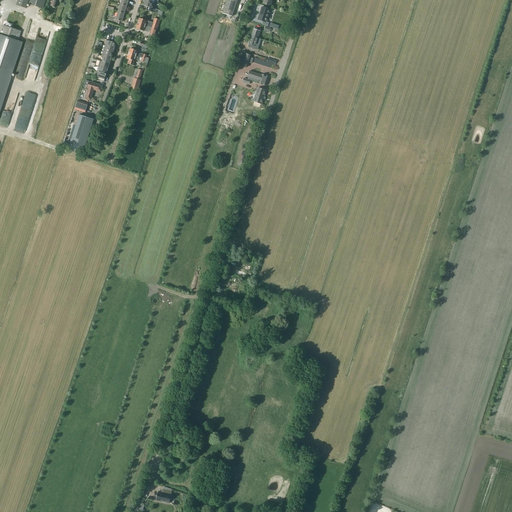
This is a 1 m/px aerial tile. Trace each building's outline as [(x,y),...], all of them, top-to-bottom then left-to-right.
[(26,8),(28,4),(43,9),(46,0),(18,0),(17,5),(26,8)] [(147,7),(146,10),(162,15),(162,12),(160,12),(161,11),(159,10),(154,9),(156,2),(155,2),(154,2),(148,0),(145,0),(144,5),(147,7)] [(226,0),(222,13),(232,17),(237,0),(226,0)] [(118,12),(124,14),(127,6),(120,4),(118,12)] [(262,7),(259,18),(267,20),(270,10),(262,7)] [(115,20),(122,22),(124,14),(118,12),(115,20)] [(154,18),(153,23),(140,19),(138,24),(157,30),(160,20),(154,18)] [(155,36),(157,30),(138,24),(136,29),(148,32),(148,31),(151,32),(150,34),(155,36)] [(0,108),(6,92),(11,77),(22,42),(18,41),(21,32),(3,25),(0,33),(0,108)] [(254,29),(251,36),(258,39),(261,29),(255,27),(254,29)] [(249,44),(248,47),(254,49),(258,50),(261,40),(258,39),(251,36),(249,44)] [(105,46),(114,49),(116,43),(107,40),(105,46)] [(103,51),(113,54),(114,49),(105,46),(103,51)] [(129,53),(140,57),(142,58),(143,54),(141,53),(141,54),(138,53),(139,48),(134,46),(133,49),(130,49),(129,53)] [(103,56),(111,59),(113,54),(103,51),(102,56),(103,56)] [(127,58),(129,59),(128,64),(135,66),(136,60),(139,61),(140,57),(129,53),(127,58)] [(242,66),(241,68),(240,71),(246,72),(251,56),(246,54),(242,65),(242,66)] [(100,61),(98,66),(108,69),(110,64),(102,62),(100,61)] [(98,66),(97,71),(106,74),(108,69),(98,66)] [(136,79),(134,78),(131,89),(138,91),(141,80),(140,80),(143,71),(139,69),(136,79)] [(105,80),(106,74),(97,71),(95,77),(105,80)] [(259,83),(266,86),(269,77),(262,75),(250,71),(248,77),(258,80),(257,82),(260,82),(259,83)] [(87,93),(85,99),(91,101),(93,95),(94,90),(101,92),(103,86),(93,83),(89,82),(87,88),(88,88),(88,90),(87,93)] [(266,91),(258,88),(253,101),(262,105),(266,91)] [(79,115),(68,150),(83,154),(94,119),(79,115)] [(163,493),(158,492),(156,500),(169,503),(172,491),(164,489),(163,493)]
